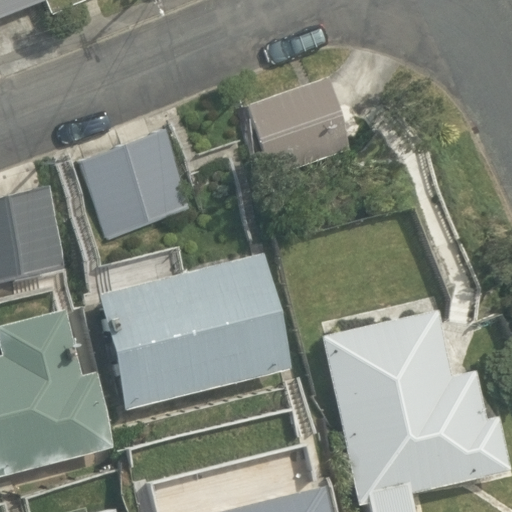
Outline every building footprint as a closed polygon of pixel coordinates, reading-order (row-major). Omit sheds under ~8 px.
[(0,0),(0,19),(50,0),(0,0)] [(349,139),(327,75),(246,103),(268,167),(349,139)] [(156,213),(134,148),(88,163),(110,228),(156,213)] [(48,185),(0,195),(0,277),(64,262),(48,185)] [(462,205),(420,220),(455,320),(497,306),(462,205)] [(265,250),(97,291),(124,409),(293,366),(265,250)] [(450,371),(438,306),(321,333),(358,505),(367,503),(369,511),(416,511),(412,491),(511,469),(498,414),(485,415),(475,367),(450,371)] [(0,475),(115,448),(97,369),(81,373),(64,307),(0,321),(0,344),(2,353),(0,353),(0,475)] [(319,511),(311,482),(194,511),(319,511)] [(93,511),(130,511),(123,487),(89,498),(93,511)]
